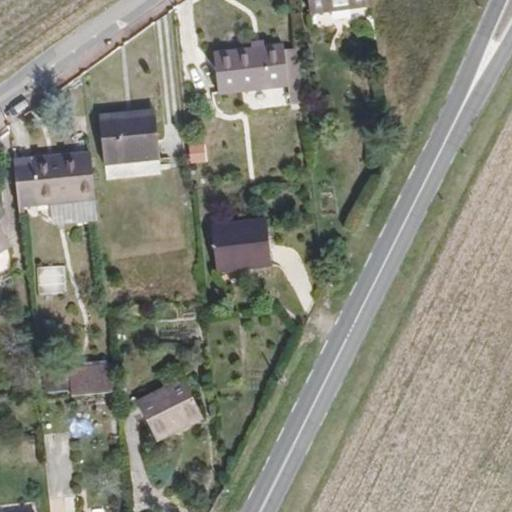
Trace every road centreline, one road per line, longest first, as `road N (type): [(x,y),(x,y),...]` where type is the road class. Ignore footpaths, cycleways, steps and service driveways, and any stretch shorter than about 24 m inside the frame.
road 1 (secondary): [(458,117),(262,511)]
road 2 (tertiary): [(0,99),(137,0)]
road 3 (secondary): [(498,0),(458,117)]
